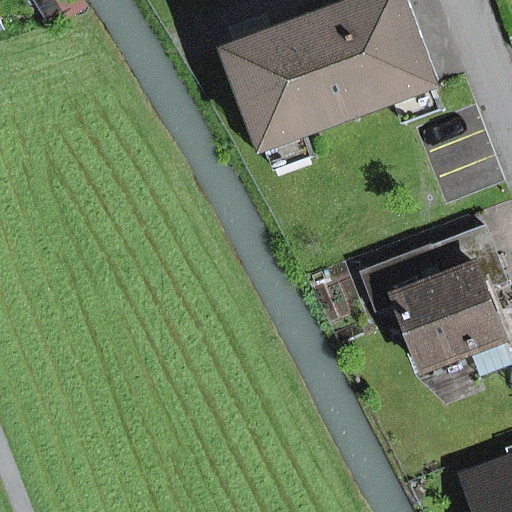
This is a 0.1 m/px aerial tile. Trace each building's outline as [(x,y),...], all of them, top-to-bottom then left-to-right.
[(370,0),(231,51),(267,149),(270,148),(308,134),(398,101),(436,87),(439,86),(407,0),(370,0)] [(406,125),(445,111),(436,87),(398,101),(406,125)] [(278,172),(317,158),(308,134),(270,148),(278,172)] [(399,300),(423,361),(425,360),(501,331),(503,330),(488,289),(508,281),(488,228),(365,274),(378,308),(399,300)] [(425,360),(429,370),(505,341),(501,331),(425,360)] [(511,511),(511,459),(465,477),(478,511),(511,511)]
